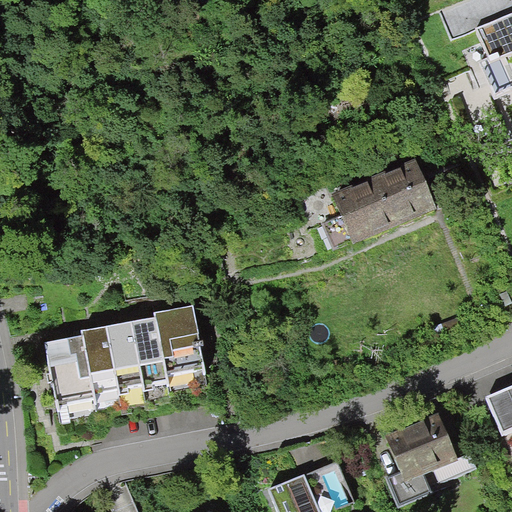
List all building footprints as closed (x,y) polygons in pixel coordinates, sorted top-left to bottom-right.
[(511,17),(478,32),(491,60),(480,65),(495,99),(511,92),(511,17)] [(371,185),(394,238),(438,219),(415,166),(371,185)] [(352,255),(394,238),(371,185),(330,203),(352,255)] [(195,306),(158,313),(159,319),(167,366),(205,360),(195,306)] [(159,319),(133,324),(142,376),(168,371),(167,366),(159,319)] [(142,376),(133,324),(107,328),(116,380),(142,376)] [(107,328),(84,332),(84,337),(93,384),(116,380),(107,328)] [(84,337),(48,343),(57,398),(94,391),(93,384),(84,337)] [(511,389),(488,400),(505,439),(509,437),(511,443),(511,389)] [(440,415),(385,441),(401,473),(388,479),(403,510),(462,482),(456,469),(464,465),(440,415)] [(269,494),(277,511),(334,511),(358,501),(341,462),(269,494)]
